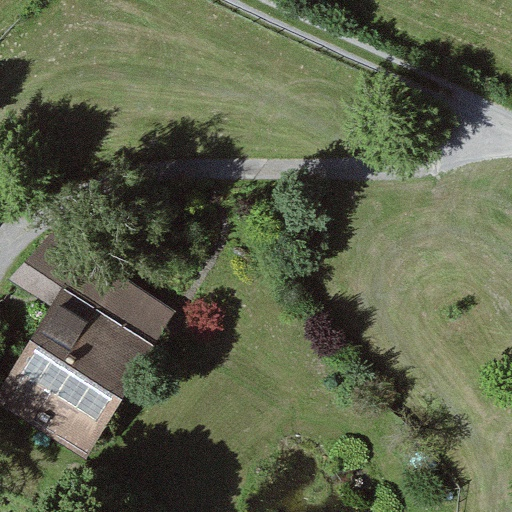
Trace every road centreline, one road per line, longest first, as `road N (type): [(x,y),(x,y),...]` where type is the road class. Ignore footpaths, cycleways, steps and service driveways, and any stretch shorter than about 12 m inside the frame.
road 1 (track): [(61,177),(139,175),(404,129),(511,138)]
road 2 (track): [(258,0),(330,28),(511,136)]
